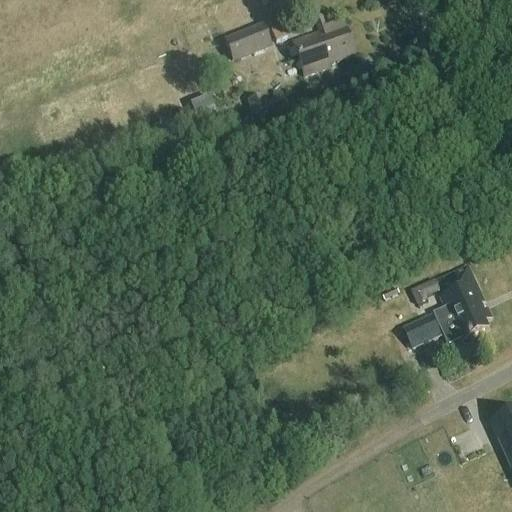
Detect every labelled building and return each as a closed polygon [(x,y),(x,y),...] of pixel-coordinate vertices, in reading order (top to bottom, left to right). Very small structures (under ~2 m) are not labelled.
[(312,20),(317,36),(290,46),(302,80),(329,70),(329,68),(352,60),(340,24),(323,30),(319,18),(312,20)] [(286,39),(281,26),(268,30),(273,44),(286,39)] [(230,63),(268,48),(260,28),(222,43),(230,63)] [(243,102),(247,116),(231,121),(236,134),(252,128),(286,116),(280,98),(263,104),(260,96),(243,102)] [(221,138),(208,99),(188,105),(202,144),(221,138)] [(441,302),(444,310),(433,315),(447,348),(459,343),(459,345),(489,330),(484,323),(491,320),(487,311),(484,313),(480,307),(485,306),(475,286),(474,286),(466,267),(451,274),(459,293),(441,302)] [(412,294),(418,307),(428,303),(426,300),(440,294),(435,283),(412,294)] [(403,332),(412,353),(441,339),(431,319),(403,332)] [(511,473),(510,474),(511,478),(511,415),(488,426),(497,445),(499,444),(497,441),(506,437),(511,451),(511,473)]
